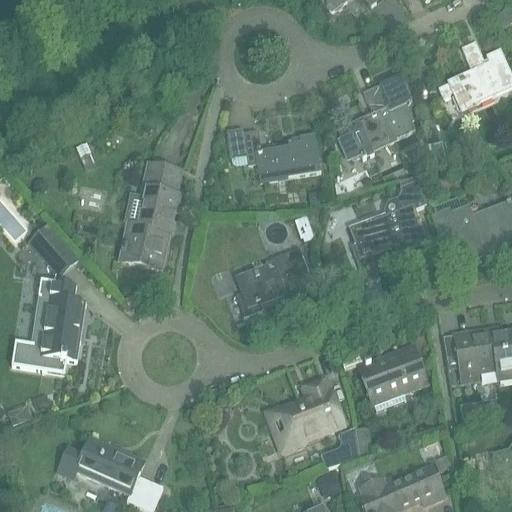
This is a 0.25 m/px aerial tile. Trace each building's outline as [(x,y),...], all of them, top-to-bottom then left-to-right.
[(363,0),(371,10),(385,0),(319,0),(330,16),(353,0),(363,0)] [(462,113),(460,113),(454,116),(454,118),(461,115),(511,90),(511,79),(500,53),(486,60),(488,65),(484,67),(475,46),(461,52),(473,76),(438,92),(442,102),(454,97),(462,113)] [(349,130),(351,136),(340,141),(349,161),(360,156),(363,163),(374,158),(372,154),(415,135),(404,109),(406,108),(409,106),(411,103),(412,100),(411,96),(403,79),(363,97),(373,119),(349,130)] [(248,169),(248,170),(259,168),(262,185),(321,176),(315,138),(300,140),(300,142),(288,144),(289,152),(262,156),(258,135),(243,137),(243,133),(227,135),(232,169),(236,171),(248,169)] [(92,147),(98,162),(109,158),(103,143),(92,147)] [(428,149),(434,176),(446,171),(441,146),(428,149)] [(130,228),(126,246),(122,265),(160,274),(167,236),(170,237),(178,200),(174,199),(180,175),(150,168),(145,194),(148,195),(141,230),(130,228)] [(351,249),(358,269),(365,288),(380,282),(371,256),(395,247),(398,255),(427,244),(416,214),(426,210),(417,184),(400,191),(401,194),(398,201),(388,205),(384,214),(386,218),(372,224),(370,220),(367,222),(368,225),(351,232),(356,247),(351,249)] [(442,248),(460,242),(468,263),(504,249),(507,258),(511,256),(511,208),(510,204),(473,218),(470,208),(451,215),(450,211),(431,218),(442,248)] [(59,280),(77,264),(48,231),(30,247),(59,280)] [(271,269),(256,274),(238,282),(244,299),(239,300),(246,319),(243,321),(243,322),(262,315),(259,306),(292,294),(299,313),(319,305),(299,252),(269,263),(271,269)] [(41,284),(38,301),(31,348),(15,345),(12,370),(64,378),(67,365),(77,366),(86,307),(74,305),(77,289),(41,284)] [(511,382),(511,334),(472,341),(471,336),(454,339),(461,387),(479,384),(477,372),(496,369),(498,384),(511,382)] [(359,371),(365,390),(372,409),(374,408),(377,415),(406,404),(403,398),(427,389),(413,351),(411,352),(412,356),(387,365),(385,361),(370,367),(369,366),(364,368),(365,369),(359,371)] [(279,414),(292,447),(293,449),(342,430),(323,380),(321,380),(323,385),(308,390),(314,405),(307,407),(306,404),(279,414)] [(355,434),(360,463),(372,458),(368,432),(355,434)] [(321,460),(326,474),(360,463),(355,434),(355,433),(339,440),(341,448),(338,454),(321,460)] [(127,506),(138,511),(141,511),(153,511),(163,491),(138,481),(144,466),(90,442),(83,458),(68,452),(58,475),(73,482),(77,475),(130,498),(127,506)] [(492,457),(495,473),(488,482),(497,489),(511,486),(511,447),(507,454),(492,457)] [(360,503),(363,509),(364,511),(405,511),(422,505),(424,510),(444,501),(432,472),(385,492),(382,485),(362,494),(365,501),(360,503)]
